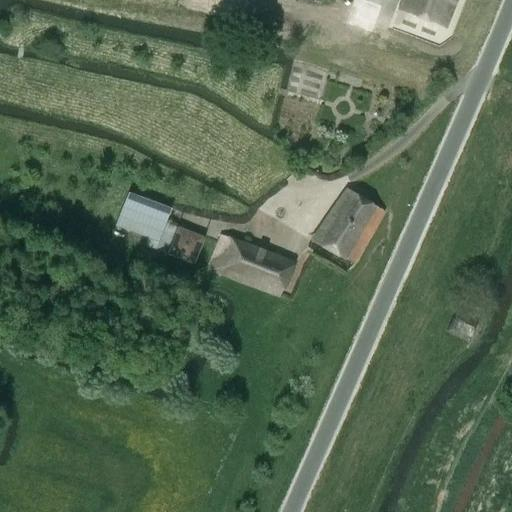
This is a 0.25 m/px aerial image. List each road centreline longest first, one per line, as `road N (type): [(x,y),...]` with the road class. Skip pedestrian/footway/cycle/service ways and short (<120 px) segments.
road 1 (unclassified): [(288,511),(511,1)]
road 2 (track): [(434,511),(442,472),(511,347)]
